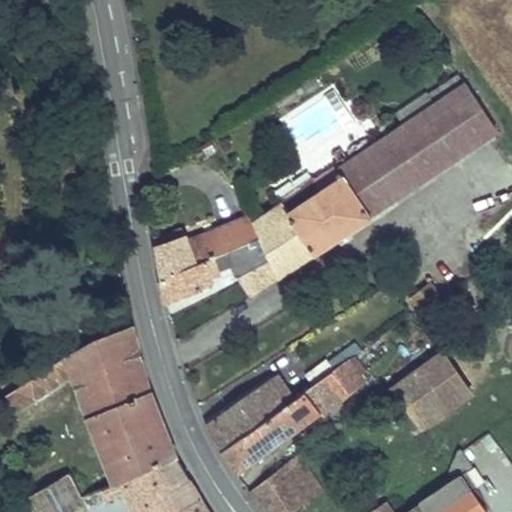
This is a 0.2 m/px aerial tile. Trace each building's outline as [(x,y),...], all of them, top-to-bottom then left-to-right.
[(468,85),(342,169),(374,218),(500,134),(468,85)] [(335,154),(341,163),(347,159),(342,150),(335,154)] [(252,299),(374,218),(342,169),(340,167),(330,174),(336,183),(324,190),(291,212),(287,206),(255,226),(261,239),(271,260),(240,278),(242,282),(252,299)] [(336,183),(330,174),(318,182),(324,190),(336,183)] [(190,246),(160,256),(164,281),(213,260),(229,253),(261,239),(255,226),(252,219),(192,252),(190,246)] [(159,248),(160,256),(190,246),(187,238),(159,248)] [(261,239),(229,253),(235,266),(240,278),(271,260),(261,239)] [(384,247),(370,257),(379,270),(393,260),(384,247)] [(229,253),(213,260),(218,273),(235,266),(229,253)] [(213,260),(164,281),(169,305),(214,283),(212,276),(218,273),(213,260)] [(451,307),(432,283),(424,289),(443,313),(451,307)] [(429,324),(443,313),(424,289),(410,300),(429,324)] [(117,485),(177,459),(151,392),(134,327),(68,359),(26,386),(34,400),(72,377),(117,485)] [(472,393),(442,351),(440,353),(393,388),(422,429),(472,393)] [(355,357),(348,361),(360,377),(366,372),(355,357)] [(364,383),(360,377),(348,361),(335,371),(351,393),(364,383)] [(351,393),(335,371),(307,391),(323,414),(351,393)] [(289,404),(297,398),(281,374),(273,380),(289,404)] [(289,404),(273,380),(208,424),(223,452),(289,404)] [(16,412),(34,400),(26,386),(8,397),(16,412)] [(297,398),(289,404),(223,452),(239,475),(297,434),(323,414),(307,391),(297,398)] [(464,474),(474,467),(465,451),(464,450),(461,451),(456,463),(464,474)] [(177,511),(203,498),(177,459),(117,485),(83,498),(88,506),(89,509),(96,505),(98,508),(126,494),(134,511),(177,511)] [(288,511),(307,499),(296,484),(284,467),(251,492),(264,511),(288,511)] [(322,489),(311,474),(296,484),(307,499),(322,489)] [(37,511),(77,511),(88,506),(83,498),(71,476),(30,499),(37,511)] [(446,488),(422,504),(426,511),(488,511),(474,490),(472,491),(462,478),(446,488)] [(211,511),(203,498),(177,511),(211,511)]
